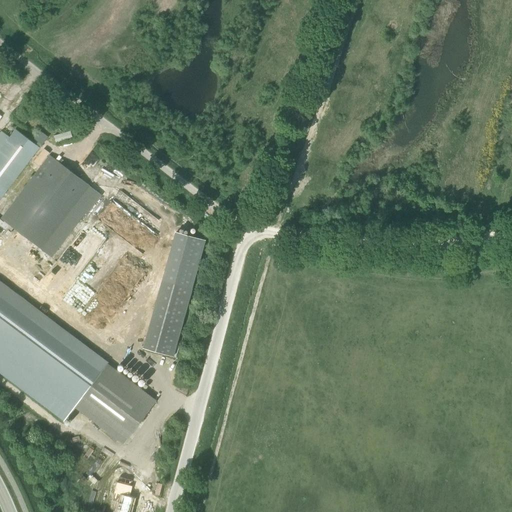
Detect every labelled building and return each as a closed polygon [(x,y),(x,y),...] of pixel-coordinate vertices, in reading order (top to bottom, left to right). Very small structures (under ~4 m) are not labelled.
[(75,407),(107,365),(109,363),(0,281),(0,200),(27,164),(32,158),(33,156),(39,148),(15,129),(9,137),(4,133),(0,137),(0,353),(74,409),(75,407)] [(49,155),(1,219),(52,258),(83,217),(85,218),(102,195),(100,193),(49,155)] [(112,201),(102,214),(131,236),(140,224),(112,201)] [(176,234),(143,349),(173,357),(205,242),(176,234)] [(60,255),(78,272),(89,259),(72,242),(60,255)] [(137,290),(136,275),(114,275),(114,280),(122,280),(122,290),(137,290)] [(107,365),(75,407),(112,435),(110,439),(116,443),(118,440),(124,444),(156,402),(107,365)] [(139,474),(124,470),(119,488),(115,503),(121,504),(138,508),(144,485),(137,483),(139,474)]
